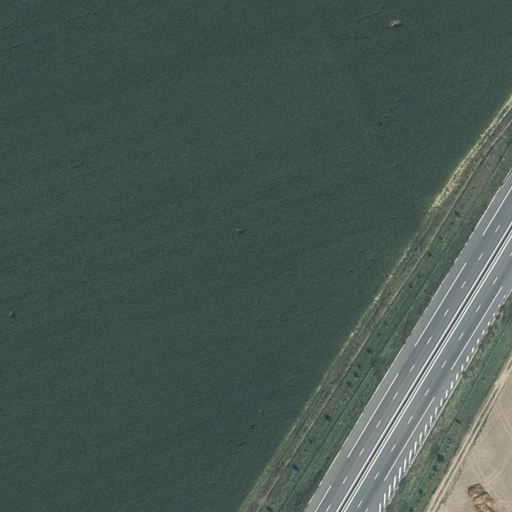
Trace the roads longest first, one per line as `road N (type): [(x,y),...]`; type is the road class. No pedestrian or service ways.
road 1 (track): [(256,511),(511,100)]
road 2 (motorway): [(511,195),(320,511)]
road 3 (motorway): [(349,511),(511,243)]
road 4 (track): [(431,511),(511,363)]
